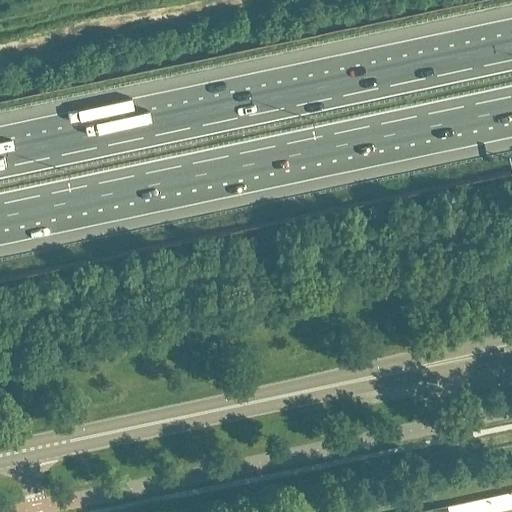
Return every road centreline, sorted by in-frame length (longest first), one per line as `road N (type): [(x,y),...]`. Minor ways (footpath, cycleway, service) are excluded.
road 1 (motorway): [(511,48),(0,157)]
road 2 (motorway): [(0,219),(511,112)]
road 3 (secondary): [(21,452),(511,347)]
road 4 (track): [(0,58),(274,0)]
